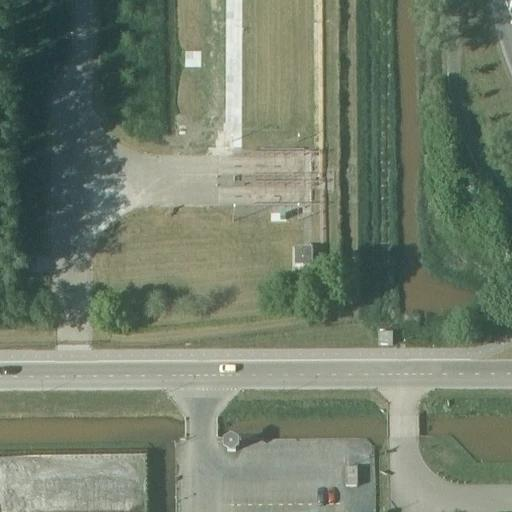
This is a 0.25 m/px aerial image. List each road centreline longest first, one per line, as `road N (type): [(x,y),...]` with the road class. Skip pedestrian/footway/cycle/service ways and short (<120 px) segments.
road 1 (unclassified): [(0,376),(511,375)]
road 2 (unknown): [(80,0),(70,357)]
road 3 (unknown): [(72,187),(310,190)]
road 4 (unknown): [(202,466),(336,468)]
